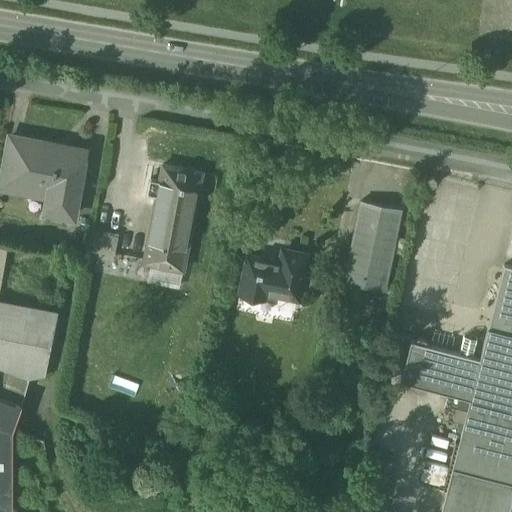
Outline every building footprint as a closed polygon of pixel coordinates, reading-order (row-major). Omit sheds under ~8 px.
[(82,153),(49,148),(49,143),(17,138),(10,174),(51,181),(46,205),(71,210),(82,153)] [(202,170),(161,163),(148,234),(188,241),(202,170)] [(407,208),(368,200),(350,284),(388,293),(407,208)] [(142,278),(145,255),(115,251),(117,231),(97,228),(91,271),(142,278)] [(0,285),(9,247),(0,245),(0,285)] [(307,256),(283,250),(280,261),(248,253),(240,291),(264,296),(265,292),(297,299),(307,256)] [(494,308),(441,511),(508,511),(511,500),(511,267),(505,266),(494,308)] [(58,315),(0,300),(0,361),(44,372),(58,315)] [(462,333),(459,349),(476,353),(477,348),(474,348),(476,336),(462,333)] [(0,511),(34,511),(15,500),(15,433),(28,405),(0,396),(0,511)]
